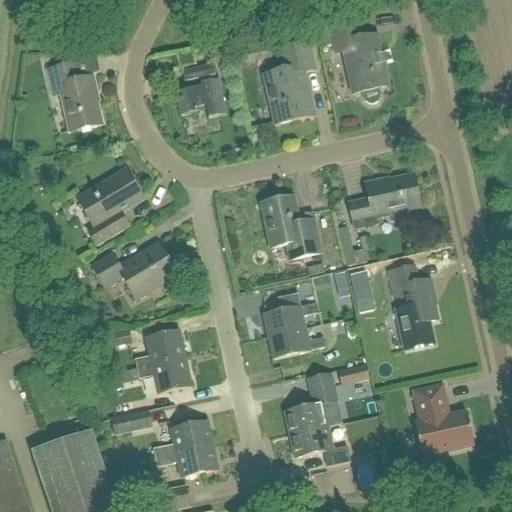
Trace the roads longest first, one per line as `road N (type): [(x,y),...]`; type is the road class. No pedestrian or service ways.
road 1 (residential): [(261,488),(194,179)]
road 2 (unclassified): [(511,416),(448,128)]
road 3 (residential): [(194,179),(448,128)]
road 4 (residential): [(163,0),(137,59),(135,107),(152,145),(194,179)]
road 5 (unclassified): [(448,128),(420,0)]
